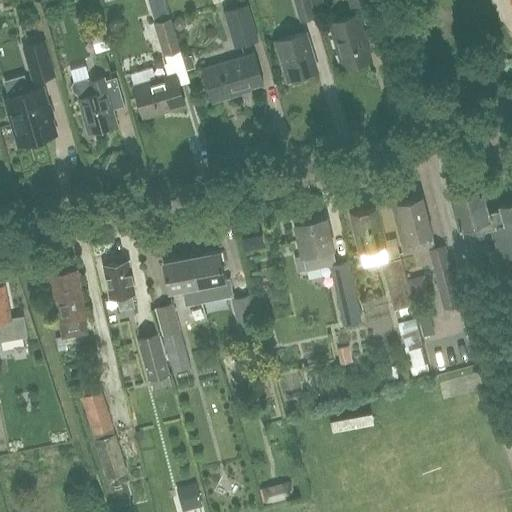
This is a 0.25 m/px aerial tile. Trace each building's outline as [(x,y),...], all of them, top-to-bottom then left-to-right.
[(180,49),(171,15),(168,16),(163,0),(162,0),(147,4),(151,18),(155,17),(156,20),(152,21),(161,54),(180,49)] [(314,7),(311,0),(292,0),(299,21),(314,16),(312,8),(314,7)] [(257,40),(247,3),(222,9),(232,47),(257,40)] [(329,22),(343,67),(371,58),(357,13),(329,22)] [(276,40),(288,78),(316,69),(304,31),(276,40)] [(24,45),(34,80),(53,74),(43,40),(24,45)] [(253,52),(202,67),(212,100),(239,92),(238,89),(262,82),(253,52)] [(182,56),(185,68),(194,66),(190,54),(182,56)] [(175,73),(159,77),(133,85),(143,116),(184,104),(175,73)] [(77,93),(88,132),(117,124),(113,108),(124,105),(116,76),(104,80),(103,75),(89,79),(85,76),(72,80),(70,84),(72,91),(77,93)] [(6,96),(19,143),(55,133),(41,86),(6,96)] [(444,196),(464,189),(447,138),(427,145),(444,196)] [(451,197),(459,225),(460,225),(463,235),(469,234),(470,238),(484,234),(483,230),(491,227),(497,251),(489,253),(493,266),(511,260),(511,201),(499,205),(500,207),(487,211),(481,188),(451,197)] [(422,196),(398,203),(391,204),(403,252),(435,244),(432,232),(422,196)] [(359,252),(386,246),(378,207),(350,213),(359,252)] [(299,221),(299,223),(295,224),(302,255),(305,269),(329,264),(343,324),(360,320),(347,259),(335,262),(332,249),(333,249),(326,217),(309,221),(308,219),(299,221)] [(243,237),(245,246),(262,244),(261,235),(243,237)] [(427,248),(443,308),(460,303),(444,244),(427,248)] [(198,285),(200,294),(210,293),(208,283),(224,279),(218,250),(192,256),(198,285)] [(198,285),(192,256),(164,261),(169,291),(195,285),(197,295),(200,294),(198,285)] [(365,256),(350,258),(352,279),(367,277),(365,256)] [(413,303),(400,256),(381,261),(393,308),(413,303)] [(129,259),(103,264),(109,297),(116,296),(119,309),(134,306),(132,293),(135,292),(129,259)] [(50,275),(57,321),(60,321),(62,335),(85,331),(83,317),(84,317),(76,270),(50,275)] [(23,315),(11,317),(4,283),(0,283),(0,339),(26,335),(23,315)] [(357,297),(366,316),(379,310),(370,291),(357,297)] [(231,298),(237,326),(256,321),(249,293),(231,298)] [(190,366),(172,302),(154,306),(172,371),(190,366)] [(133,306),(119,309),(121,317),(135,314),(133,306)] [(434,332),(429,312),(417,316),(422,336),(434,332)] [(428,370),(415,318),(397,322),(399,334),(401,333),(411,374),(428,370)] [(171,384),(157,330),(136,336),(150,389),(171,384)] [(356,356),(369,352),(364,338),(351,343),(356,356)] [(351,361),(348,344),(337,346),(339,363),(351,361)] [(127,473),(97,377),(76,383),(106,479),(127,473)] [(36,392),(40,403),(57,398),(53,387),(36,392)] [(278,399),(278,412),(291,411),(291,399),(278,399)] [(264,505),(291,498),(286,479),(259,486),(264,505)]
